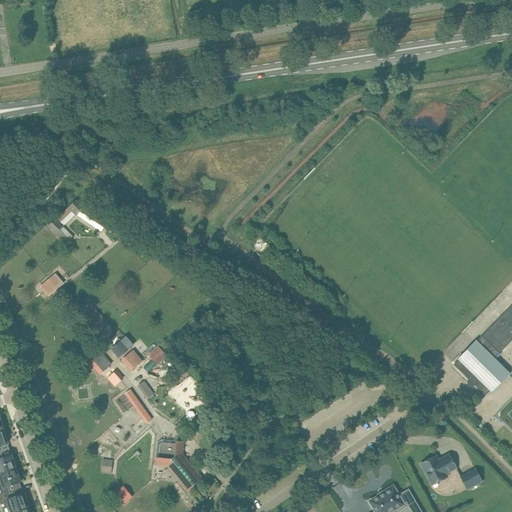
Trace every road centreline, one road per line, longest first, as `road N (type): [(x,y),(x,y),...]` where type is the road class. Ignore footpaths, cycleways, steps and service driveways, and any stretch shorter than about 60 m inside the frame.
road 1 (primary): [(511,32),(4,110)]
road 2 (unclassified): [(258,511),(426,398)]
road 3 (residential): [(52,511),(14,397)]
